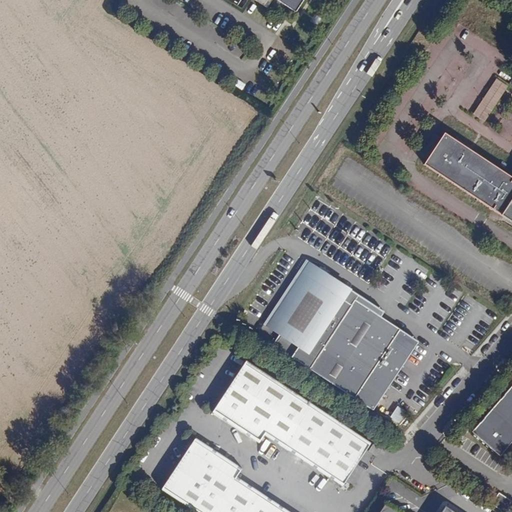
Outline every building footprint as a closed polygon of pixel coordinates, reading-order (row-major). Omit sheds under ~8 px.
[(253,0),(266,8),(271,0),(275,0),(295,13),(302,0),(253,0)] [(506,86),(495,78),(471,114),(483,122),(506,86)] [(511,177),(443,133),(422,165),(511,222),(511,177)] [(304,223),(314,230),(322,217),(312,210),(304,223)] [(311,282),(301,276),(266,330),(278,338),(271,348),(352,402),(362,386),(368,390),(380,373),(374,369),(398,332),(353,303),(349,308),(344,304),(344,300),(334,298),(319,288),(322,285),(312,281),(311,282)] [(264,435),(342,487),(371,443),(246,361),(212,413),(259,444),(264,435)] [(475,435),(500,456),(511,442),(511,387),(509,388),(504,393),(506,395),(501,402),(498,400),(494,406),(494,411),(489,411),(484,417),(487,419),(481,426),(478,424),(473,429),(475,435)] [(504,393),(498,400),(501,402),(506,395),(504,393)] [(400,414),(395,411),(388,421),(393,424),(400,414)] [(484,417),(478,424),(481,426),(487,419),(484,417)] [(161,491),(193,511),(289,511),(237,477),(242,469),(195,439),(161,491)] [(381,449),(372,444),(367,451),(376,457),(381,449)] [(507,511),(511,506),(511,502),(499,494),(491,505),(502,511),(507,511)] [(380,511),(454,511),(445,506),(441,511),(399,511),(386,503),(380,511)]
